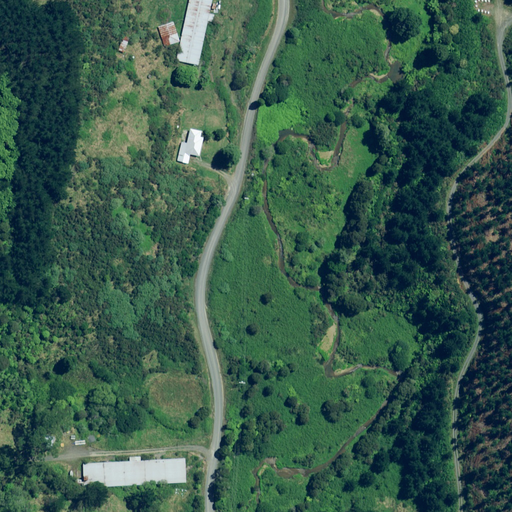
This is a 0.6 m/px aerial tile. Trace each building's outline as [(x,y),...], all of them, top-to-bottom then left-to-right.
[(212,0),(189,0),(177,60),(197,65),(203,39),(204,40),(208,20),(213,22),(215,14),(210,13),(212,0)] [(180,41),(174,21),(158,26),(165,46),(180,41)] [(133,37),(126,34),(118,51),(125,54),(133,37)] [(201,131),(191,129),(187,143),(182,142),(178,161),(189,163),(191,154),(199,155),(203,137),(200,136),(201,131)] [(140,461),(140,457),(131,457),(131,461),(83,464),(85,488),(187,482),(186,458),(140,461)]
